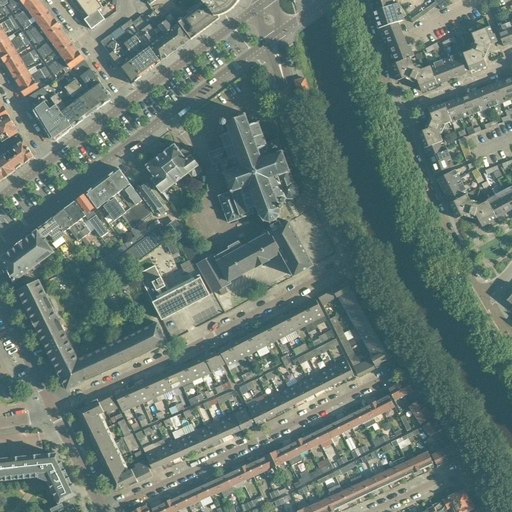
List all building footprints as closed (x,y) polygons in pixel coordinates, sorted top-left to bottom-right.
[(22,19),(43,4),(39,0),(30,0),(24,5),(27,8),(19,14),(22,19)] [(89,17),(98,10),(102,7),(97,0),(92,0),(82,8),(89,17)] [(235,6),(237,4),(238,2),(239,1),(239,0),(201,0),(206,6),(181,24),(180,23),(179,24),(191,40),(192,40),(220,19),(219,16),(221,15),(224,14),(227,13),(229,12),(231,10),(233,8),(235,6)] [(393,1),(392,0),(368,0),(371,6),(372,9),(372,8),(393,1)] [(452,5),(448,0),(434,0),(436,2),(438,6),(442,10),(447,8),(452,5)] [(376,21),(379,29),(398,23),(400,22),(404,21),(403,17),(406,16),(406,13),(401,6),(400,7),(399,4),(394,5),(393,1),(372,8),(376,19),(376,21)] [(36,21),(48,12),(43,4),(22,19),(25,23),(33,17),(36,21)] [(105,20),(105,19),(98,10),(89,17),(85,20),(92,30),(105,20)] [(33,35),(54,20),(48,12),(36,21),(38,24),(30,30),(33,35)] [(147,21),(154,16),(152,13),(145,18),(147,21)] [(135,25),(142,20),(140,17),(133,22),(132,22),(133,24),(134,23),(135,25)] [(0,30),(12,23),(9,19),(0,24),(0,23),(0,30)] [(25,23),(22,19),(18,22),(23,27),(26,25),(25,23)] [(124,31),(133,24),(132,22),(133,22),(131,19),(120,27),(123,31),(124,31)] [(48,37),(60,28),(54,20),(33,35),(36,40),(41,36),(43,40),(48,37)] [(191,40),(179,24),(179,25),(175,20),(169,24),(166,20),(159,26),(162,30),(156,34),(171,55),(191,40)] [(0,42),(8,37),(6,33),(14,28),(12,23),(0,30),(0,42)] [(404,38),(402,31),(398,23),(379,29),(385,45),(404,38)] [(511,43),(511,42),(505,25),(496,28),(504,47),(511,43)] [(116,41),(125,34),(126,33),(124,31),(123,31),(120,27),(111,34),(116,41)] [(487,67),(482,56),(486,46),(497,42),(494,35),(493,35),(490,27),(472,34),(476,44),(473,51),(463,54),(470,71),(478,68),(479,70),(487,67)] [(45,51),(66,36),(60,28),(48,37),(50,40),(42,46),(45,51)] [(171,55),(156,34),(154,35),(151,31),(143,37),(162,62),(171,55)] [(125,53),(116,41),(111,34),(100,42),(132,84),(142,76),(125,53)] [(0,53),(22,40),(19,35),(10,41),(8,37),(0,42),(0,53)] [(162,62),(143,37),(138,40),(135,35),(130,39),(152,69),(162,62)] [(59,53),(72,44),(66,36),(45,51),(48,55),(56,49),(59,53)] [(26,38),(22,40),(25,44),(26,47),(30,44),(26,38)] [(404,39),(404,38),(385,45),(385,46),(389,55),(411,47),(410,45),(407,46),(404,39)] [(152,69),(130,39),(124,43),(129,50),(125,53),(142,76),(152,69)] [(19,54),(16,50),(25,44),(22,40),(0,53),(0,55),(4,63),(19,54)] [(202,60),(192,65),(198,75),(228,57),(218,42),(198,54),(202,60)] [(57,67),(78,52),(72,44),(59,53),(62,56),(54,62),(57,67)] [(42,46),(37,50),(40,55),(45,51),(42,46)] [(392,65),(410,58),(414,56),(411,47),(389,55),(392,65)] [(10,71),(33,57),(29,52),(21,57),(19,54),(4,63),(10,71)] [(74,68),(84,60),(78,52),(57,67),(60,71),(64,68),(65,70),(66,72),(74,67),(74,68)] [(470,71),(463,54),(463,52),(454,56),(462,75),(470,71)] [(462,75),(454,56),(446,59),(453,78),(462,75)] [(29,71),(26,66),(35,61),(33,57),(10,71),(15,80),(29,71)] [(414,67),(410,58),(392,65),(395,73),(394,74),(397,81),(408,77),(417,81),(422,92),(429,89),(429,87),(436,84),(429,66),(420,70),(414,67)] [(453,78),(446,59),(437,62),(445,81),(453,78)] [(91,70),(84,60),(74,68),(81,77),(91,70)] [(54,62),(48,67),(51,71),(57,67),(54,62)] [(445,81),(437,62),(429,66),(436,84),(445,81)] [(20,88),(43,74),(40,69),(31,74),(29,71),(15,80),(20,88)] [(98,79),(91,70),(81,77),(88,86),(98,79)] [(39,88),(37,83),(45,78),(43,74),(20,88),(25,97),(39,88)] [(511,98),(511,78),(503,81),(511,99),(511,98)] [(98,79),(88,86),(88,87),(102,106),(110,100),(110,96),(98,79)] [(310,97),(305,79),(296,81),(301,100),(310,97)] [(511,99),(503,81),(495,84),(502,103),(511,99)] [(102,106),(88,87),(84,90),(78,82),(72,87),(92,113),(102,106)] [(54,91),(50,84),(44,88),(42,89),(47,95),(54,91)] [(502,103),(495,84),(487,88),(494,106),(502,103)] [(92,113),(72,87),(67,90),(70,93),(66,96),(64,97),(82,121),(92,113)] [(494,106),(487,88),(478,91),(485,109),(494,106)] [(72,128),(55,105),(52,108),(45,97),(47,95),(42,89),(26,99),(51,140),(56,141),(72,128)] [(64,97),(66,96),(63,91),(57,95),(57,94),(51,98),(56,105),(55,105),(72,128),(82,121),(64,97)] [(485,109),(478,91),(470,94),(477,112),(485,109)] [(477,112),(470,94),(461,97),(468,116),(477,112)] [(468,116),(461,97),(453,101),(460,119),(468,116)] [(460,119),(453,101),(444,104),(451,121),(451,122),(460,119)] [(442,140),(439,132),(443,124),(451,121),(444,104),(436,107),(436,106),(428,109),(432,119),(428,129),(417,133),(420,141),(422,140),(425,148),(444,141),(444,140),(442,140)] [(0,120),(8,116),(3,107),(0,109),(0,120)] [(285,158),(283,153),(286,152),(286,150),(283,151),(279,141),(281,140),(281,139),(278,140),(277,137),(276,138),(277,140),(267,144),(266,143),(268,142),(266,136),(264,136),(263,135),(266,134),(265,132),(263,133),(259,123),(262,122),(261,121),(257,122),(254,115),(246,117),(245,114),(226,121),(223,120),(220,121),(221,124),(219,127),(217,126),(217,127),(218,128),(217,132),(216,132),(217,133),(218,133),(220,135),(218,136),(218,138),(221,137),(225,147),(222,148),(222,149),(209,154),(216,173),(224,171),(232,191),(218,196),(228,222),(252,214),(259,212),(260,215),(259,215),(259,216),(260,215),(264,220),(263,222),(264,220),(270,222),(270,223),(271,223),(271,222),(276,219),(277,221),(277,220),(277,219),(280,214),(281,214),(280,213),(280,208),(279,204),(285,202),(285,201),(286,198),(292,199),(293,201),(293,200),(293,199),(297,194),(299,194),(298,194),(298,187),(299,187),(299,186),(298,186),(294,182),(295,181),(294,182),(293,180),(300,178),(301,179),(301,178),(300,177),(298,171),(298,170),(297,169),(297,171),(291,173),(290,171),(293,170),(292,169),(290,170),(288,165),(290,164),(288,157),(285,158)] [(0,135),(15,127),(8,116),(0,120),(0,135)] [(0,137),(3,142),(18,133),(15,127),(0,135),(0,137)] [(34,157),(31,152),(24,141),(9,152),(20,167),(34,157)] [(447,149),(444,141),(425,148),(428,157),(447,149)] [(202,171),(198,166),(191,156),(186,160),(175,145),(174,145),(173,144),(171,144),(165,148),(165,150),(165,152),(146,166),(155,178),(152,180),(162,194),(189,173),(192,178),(202,171)] [(451,158),(447,149),(428,157),(432,165),(451,158)] [(20,167),(9,152),(0,158),(0,172),(5,179),(20,167)] [(454,166),(451,158),(432,165),(435,174),(454,166)] [(153,215),(119,169),(108,177),(142,223),(153,215)] [(460,178),(455,170),(437,179),(441,187),(460,178)] [(142,223),(108,177),(97,185),(121,217),(131,231),(142,223)] [(464,186),(460,178),(441,187),(446,195),(464,186)] [(166,211),(146,184),(137,191),(154,213),(158,209),(162,214),(166,211)] [(97,185),(86,193),(100,212),(100,211),(107,220),(110,225),(121,217),(97,185)] [(467,194),(468,193),(464,186),(446,195),(450,203),(467,194)] [(511,188),(511,187),(503,191),(511,208),(511,188)] [(511,209),(511,208),(503,191),(495,196),(505,214),(511,209)] [(86,193),(75,202),(95,229),(95,228),(101,237),(108,231),(103,223),(107,220),(100,211),(100,212),(86,193)] [(497,218),(487,200),(479,205),(471,202),(467,194),(450,203),(454,211),(453,212),(457,219),(467,214),(477,217),(482,227),(489,223),(489,222),(497,218)] [(505,214),(495,196),(487,200),(497,218),(505,214)] [(95,229),(75,202),(64,210),(89,243),(90,243),(89,243),(91,241),(86,235),(95,229)] [(89,243),(64,210),(54,218),(72,242),(77,238),(80,242),(83,240),(87,245),(89,243)] [(73,244),(72,242),(54,218),(38,229),(45,238),(47,236),(56,248),(65,241),(69,247),(73,244)] [(156,221),(147,228),(150,233),(160,226),(156,221)] [(314,266),(290,222),(289,222),(271,232),(282,253),(281,253),(294,277),(314,266)] [(167,231),(162,225),(121,256),(125,260),(126,259),(135,264),(167,240),(165,232),(167,231)] [(135,236),(139,241),(150,233),(147,228),(135,236)] [(39,262),(54,251),(44,239),(45,238),(38,229),(36,230),(37,230),(30,235),(30,234),(29,235),(29,236),(23,241),(22,240),(15,245),(16,246),(9,250),(8,251),(2,256),(2,255),(0,256),(1,257),(2,257),(3,259),(2,259),(3,261),(3,260),(7,269),(7,270),(8,270),(13,279),(12,280),(13,282),(14,281),(14,280),(31,268),(34,271),(41,266),(39,262)] [(215,255),(197,265),(198,265),(214,294),(215,293),(219,290),(222,296),(228,292),(225,287),(230,284),(230,285),(231,284),(230,282),(261,265),(264,263),(281,253),(282,253),(271,232),(270,232),(270,233),(266,235),(265,234),(257,238),(257,240),(242,248),(239,242),(229,247),(230,249),(216,257),(215,255)] [(190,234),(178,241),(191,262),(203,255),(190,234)] [(135,236),(124,244),(128,249),(139,241),(135,236)] [(124,244),(112,253),(116,258),(120,255),(128,249),(124,244)] [(116,258),(112,253),(102,261),(106,266),(116,258)] [(123,259),(120,255),(116,258),(106,266),(104,267),(108,271),(123,259)] [(210,296),(200,275),(168,291),(155,266),(138,274),(162,321),(180,312),(185,309),(210,296)] [(78,359),(39,279),(17,290),(18,291),(25,304),(24,304),(25,306),(25,305),(42,340),(42,342),(43,341),(49,354),(49,356),(50,355),(59,374),(59,376),(60,375),(66,387),(65,388),(66,388),(66,389),(67,389),(68,389),(69,389),(69,388),(78,385),(80,385),(79,384),(89,380),(78,359)] [(356,289),(351,280),(345,283),(344,281),(333,287),(331,288),(332,288),(318,296),(322,304),(338,296),(339,299),(356,289)] [(363,301),(356,289),(339,299),(347,313),(366,303),(365,300),(363,301)] [(325,317),(317,300),(307,305),(316,321),(325,317)] [(372,318),(366,307),(368,305),(366,303),(347,313),(355,327),(372,318)] [(316,321),(307,305),(298,310),(306,326),(316,321)] [(306,326),(298,310),(288,315),(296,331),(306,326)] [(296,331),(288,315),(278,320),(286,336),(296,331)] [(382,331),(381,328),(379,329),(372,318),(355,327),(363,341),(382,331)] [(278,320),(268,325),(276,341),(280,348),(289,343),(286,336),(278,320)] [(132,361),(141,357),(140,356),(153,350),(153,351),(155,350),(154,349),(168,343),(157,322),(78,359),(89,380),(102,374),(103,374),(104,374),(103,373),(117,367),(117,368),(119,367),(118,366),(132,360),(132,361)] [(276,341),(268,325),(258,330),(267,346),(276,341)] [(267,346),(258,330),(249,335),(257,351),(267,346)] [(334,335),(331,330),(322,334),(325,340),(334,335)] [(389,347),(382,335),(384,334),(382,331),(363,341),(371,356),(389,347)] [(325,340),(322,334),(319,336),(319,338),(313,341),(314,345),(325,340)] [(257,351),(249,335),(239,340),(247,356),(257,351)] [(339,344),(336,339),(326,343),(329,349),(339,344)] [(247,356),(239,340),(229,345),(237,361),(247,356)] [(323,345),(316,349),(319,354),(329,349),(326,343),(323,345)] [(237,361),(229,345),(219,350),(221,353),(217,355),(222,366),(226,364),(227,366),(237,361)] [(389,362),(388,359),(394,356),(389,347),(371,356),(372,358),(361,364),(366,373),(377,368),(389,362)] [(309,359),(319,354),(316,349),(307,353),(309,359)] [(223,368),(222,366),(217,355),(216,352),(206,357),(213,373),(223,368)] [(309,359),(307,353),(297,358),(300,364),(309,359)] [(213,373),(206,357),(195,361),(203,377),(213,373)] [(358,358),(351,362),(354,367),(359,377),(366,373),(361,364),(358,358)] [(354,375),(346,359),(336,364),(344,380),(354,375)] [(203,377),(195,361),(185,365),(193,382),(203,377)] [(344,380),(336,364),(326,369),(334,385),(344,380)] [(183,386),(193,382),(185,365),(175,370),(183,386)] [(334,385),(326,369),(317,374),(325,390),(334,385)] [(183,386),(175,370),(165,374),(173,391),(183,386)] [(173,391),(165,374),(155,379),(163,395),(164,399),(174,394),(173,391)] [(247,380),(244,374),(237,377),(234,379),(236,384),(240,384),(247,380)] [(325,390),(317,374),(307,379),(315,394),(325,390)] [(163,395),(155,379),(145,383),(153,399),(163,395)] [(315,394),(307,379),(297,383),(305,399),(315,394)] [(414,391),(412,387),(407,379),(405,380),(404,380),(398,384),(404,396),(414,391)] [(15,394),(10,383),(1,387),(6,399),(10,397),(10,398),(12,397),(12,396),(15,394)] [(153,399),(145,383),(135,387),(143,404),(153,399)] [(305,399),(297,383),(287,388),(295,404),(305,399)] [(404,396),(398,384),(391,387),(388,389),(395,401),(404,396)] [(143,404),(135,387),(125,392),(132,408),(143,404)] [(295,404),(287,388),(278,393),(286,409),(295,404)] [(118,408),(110,392),(99,398),(106,411),(108,413),(118,408)] [(132,408),(125,392),(115,396),(122,413),(132,408)] [(229,399),(226,393),(216,398),(219,403),(229,399)] [(286,409),(278,393),(268,398),(276,414),(286,409)] [(198,395),(188,400),(191,405),(201,401),(198,395)] [(395,406),(389,395),(378,400),(384,411),(395,406)] [(173,405),(183,401),(181,396),(171,400),(173,405)] [(106,411),(99,398),(97,399),(98,399),(91,403),(92,405),(78,412),(83,422),(101,413),(106,411)] [(276,414),(268,398),(258,403),(266,419),(276,414)] [(415,415),(427,407),(422,401),(420,399),(413,404),(409,406),(415,415)] [(384,411),(378,400),(367,405),(368,406),(373,417),(384,411)] [(266,419),(258,403),(249,408),(249,409),(255,421),(256,424),(266,419)] [(373,417),(368,406),(357,411),(362,422),(373,417)] [(433,416),(431,414),(427,407),(415,415),(421,424),(433,416)] [(255,421),(249,409),(246,411),(245,409),(235,414),(242,430),(252,425),(251,423),(255,421)] [(352,427),(362,422),(357,411),(347,416),(352,427)] [(108,428),(101,413),(83,422),(88,434),(87,435),(88,438),(108,428)] [(242,430),(235,414),(225,418),(232,434),(242,430)] [(180,425),(177,415),(166,420),(169,426),(173,424),(174,427),(180,425)] [(352,427),(347,416),(336,422),(342,433),(352,427)] [(232,434),(225,418),(215,423),(222,439),(232,434)] [(442,428),(435,418),(423,427),(431,436),(434,434),(438,431),(442,428)] [(342,433),(336,422),(326,427),(331,438),(342,433)] [(222,439),(215,423),(205,427),(212,443),(222,439)] [(212,443),(205,427),(195,432),(202,448),(212,443)] [(331,438),(326,427),(315,432),(320,443),(331,438)] [(115,442),(108,428),(88,438),(89,440),(91,439),(97,451),(115,442)] [(409,437),(419,433),(417,429),(408,434),(409,437)] [(183,430),(173,435),(175,440),(182,456),(192,452),(185,436),(183,430)] [(202,448),(195,432),(185,436),(192,452),(202,448)] [(320,443),(315,432),(305,437),(310,448),(320,443)] [(139,447),(132,433),(131,433),(125,436),(123,437),(130,451),(139,447)] [(378,437),(371,440),(375,447),(385,441),(383,436),(379,438),(378,437)] [(310,448),(305,437),(304,437),(294,442),(294,443),(299,454),(310,448)] [(172,461),(163,440),(153,444),(162,465),(172,461)] [(175,440),(165,445),(172,461),(182,456),(175,440)] [(101,464),(102,467),(123,457),(115,442),(97,451),(103,463),(101,464)] [(302,460),(299,454),(294,443),(283,448),(289,459),(291,465),(302,460)] [(162,465),(153,444),(143,448),(152,470),(162,465)] [(460,456),(454,444),(443,450),(449,462),(456,459),(456,458),(460,456)] [(341,455),(351,451),(348,446),(339,450),(341,455)] [(283,462),(289,459),(283,448),(277,451),(277,450),(270,454),(275,467),(283,463),(283,462)] [(449,462),(443,450),(432,455),(438,467),(442,465),(449,462)] [(344,463),(354,458),(352,453),(351,451),(344,455),(345,456),(341,457),(344,463)] [(434,464),(429,451),(418,456),(423,468),(434,464)] [(0,479),(35,476),(35,477),(36,477),(42,479),(43,480),(44,480),(55,503),(72,495),(73,495),(74,494),(55,457),(54,456),(53,453),(0,459),(0,479)] [(275,467),(270,454),(265,456),(265,457),(259,460),(264,471),(270,468),(272,474),(277,471),(275,467)] [(412,474),(406,461),(404,456),(394,461),(396,466),(401,478),(412,474)] [(423,469),(423,468),(418,456),(406,461),(412,474),(423,469)] [(129,470),(123,457),(102,467),(103,470),(106,468),(110,479),(129,470)] [(264,471),(259,460),(248,464),(253,476),(264,471)] [(152,476),(144,461),(134,466),(135,467),(142,481),(152,476)] [(356,465),(354,461),(343,467),(346,472),(350,470),(349,468),(356,465)] [(333,468),(331,463),(320,468),(323,473),(333,468)] [(253,476),(248,464),(237,469),(237,470),(242,481),(253,476)] [(401,478),(396,466),(385,471),(390,483),(397,480),(401,478)] [(129,470),(110,479),(111,480),(116,491),(117,490),(123,487),(130,484),(131,486),(136,484),(138,483),(139,483),(142,481),(135,467),(129,470)] [(311,479),(323,473),(320,468),(309,474),(311,479)] [(242,481),(237,470),(226,475),(231,486),(232,486),(242,481)] [(305,483),(311,479),(309,474),(307,470),(300,474),(302,478),(305,483)] [(390,483),(385,471),(374,476),(380,489),(390,483)] [(335,476),(333,472),(322,477),(324,481),(335,476)] [(234,492),(232,486),(231,486),(226,475),(216,479),(221,491),(221,490),(224,497),(234,492)] [(360,476),(350,481),(352,486),(358,499),(369,494),(363,481),(360,476)] [(380,489),(374,476),(363,481),(369,494),(380,489)] [(221,491),(216,479),(205,484),(210,495),(221,491)] [(210,495),(205,484),(194,489),(200,500),(210,495)] [(348,504),(342,491),(339,484),(328,489),(331,496),(337,509),(348,504)] [(358,499),(352,486),(342,491),(348,504),(358,499)] [(276,496),(287,492),(285,488),(278,491),(278,489),(274,491),(276,496)] [(202,505),(200,500),(194,489),(184,494),(189,505),(191,510),(202,505)] [(468,498),(464,490),(432,505),(433,507),(429,509),(430,511),(440,511),(443,511),(445,511),(447,509),(452,507),(452,506),(468,498)] [(257,492),(251,494),(253,500),(259,498),(257,492)] [(189,505),(184,494),(173,499),(178,510),(189,505)] [(56,504),(42,511),(75,511),(75,510),(72,504),(76,503),(72,495),(55,503),(56,504)] [(331,511),(338,509),(337,509),(331,496),(320,501),(325,511),(331,511)] [(179,511),(178,510),(173,499),(173,498),(162,503),(162,504),(165,511),(179,511)] [(466,511),(473,508),(471,504),(471,502),(470,500),(469,499),(468,498),(452,506),(452,507),(453,507),(455,511),(466,511)] [(325,511),(320,501),(310,506),(313,511),(325,511)]
